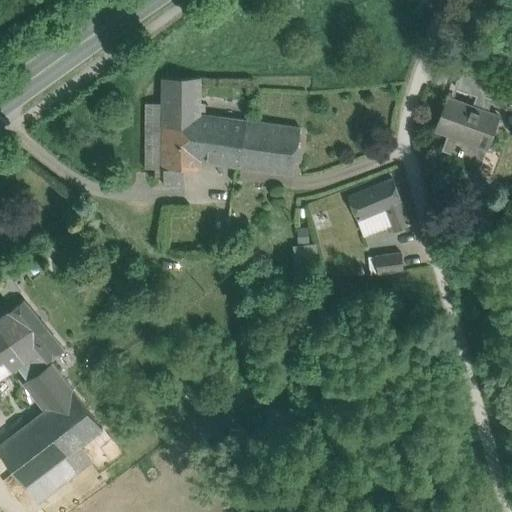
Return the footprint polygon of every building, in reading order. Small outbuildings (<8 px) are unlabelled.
[(488,85),(464,65),(456,86),(484,96),(485,95),(488,85)] [(200,76),(162,77),(162,99),(161,167),(163,167),(163,183),(184,182),(184,166),(200,166),(200,160),(200,112),(204,113),(204,103),(200,103),(200,76)] [(484,96),(456,86),(452,98),(480,108),(482,103),(488,105),(490,97),(485,95),(484,96)] [(452,98),(447,96),(436,129),(449,133),(444,147),(470,157),(466,168),(478,172),(498,114),(486,110),(488,105),(482,103),(480,108),(452,98)] [(162,99),(145,98),(145,167),(161,167),(162,99)] [(204,113),(200,112),(200,160),(238,165),(247,119),(204,113)] [(247,119),(238,165),(255,168),(262,121),(247,119)] [(299,127),(262,121),(255,168),(292,173),(299,127)] [(393,178),(348,196),(357,220),(385,209),(402,201),(393,178)] [(402,201),(385,209),(394,231),(411,224),(402,201)] [(401,252),(376,256),(378,274),(404,270),(401,252)] [(63,346),(23,298),(8,310),(40,350),(48,359),(49,358),(63,346)] [(8,310),(0,315),(0,377),(17,366),(40,350),(8,310)] [(40,350),(17,366),(27,379),(52,362),(49,358),(48,359),(40,350)] [(52,362),(27,379),(48,406),(72,388),(52,362)] [(48,406),(0,443),(0,451),(25,487),(80,445),(102,427),(72,388),(48,406)] [(80,445),(25,487),(36,501),(91,459),(80,445)]
